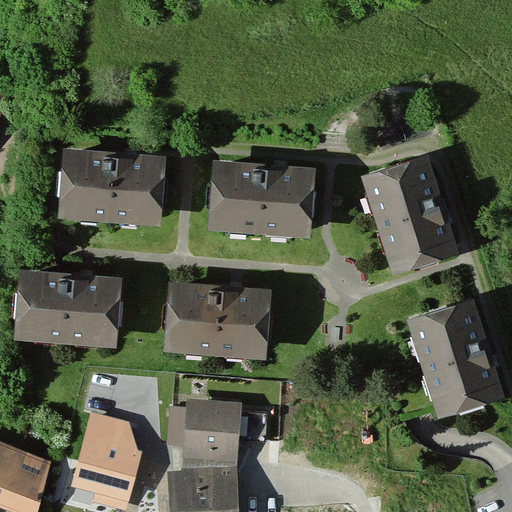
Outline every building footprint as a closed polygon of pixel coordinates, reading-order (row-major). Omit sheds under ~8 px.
[(0,120),(12,93),(0,87),(0,120)] [(164,160),(64,152),(60,204),(159,212),(164,160)] [(424,153),(363,172),(390,261),(452,243),(424,153)] [(308,226),(312,167),(214,161),(210,220),(308,226)] [(119,274),(26,269),(23,334),(115,339),(119,274)] [(268,286),(170,280),(166,347),(263,353),(268,286)] [(472,292),(410,311),(438,402),(500,383),(472,292)] [(242,403),(190,399),(185,458),(237,462),(242,403)] [(126,421),(94,412),(76,477),(125,491),(137,449),(126,421)] [(32,511),(53,457),(0,438),(0,511),(32,511)] [(240,511),(239,467),(177,470),(179,511),(240,511)] [(361,511),(361,502),(284,506),(284,511),(361,511)]
